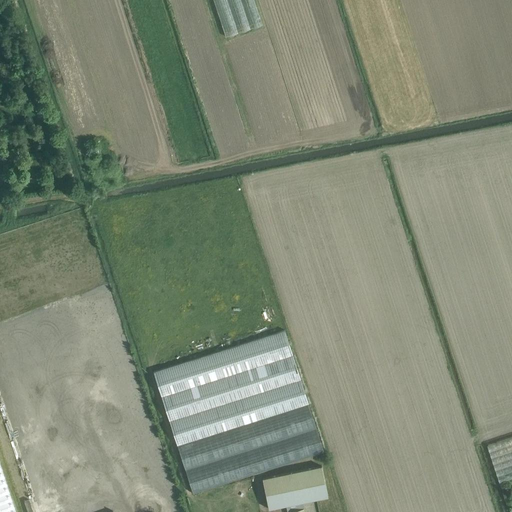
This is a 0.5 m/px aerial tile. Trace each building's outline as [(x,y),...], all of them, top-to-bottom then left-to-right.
[(265,24),(256,0),(213,0),(226,36),(265,24)] [(193,495),(323,451),(282,330),(151,371),(181,457),(193,495)] [(511,478),(511,436),(487,445),(499,482),(511,478)] [(0,511),(15,511),(0,464),(0,511)] [(321,465),(262,478),(267,505),(268,509),(287,505),(302,502),(328,496),(327,493),(321,465)]
